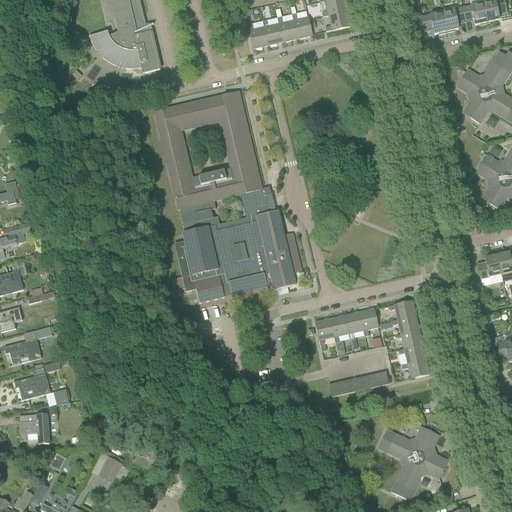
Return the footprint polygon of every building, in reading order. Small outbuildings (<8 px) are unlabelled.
[(147,34),(142,15),(138,0),(108,0),(117,34),(108,38),(107,33),(88,37),(88,38),(91,37),(94,45),(98,51),(96,53),(102,60),(104,58),(110,62),(116,66),(116,68),(124,70),(125,68),(132,68),(140,67),(142,75),(159,71),(150,33),(147,34)] [(328,18),(347,13),(343,0),(338,0),(325,3),(327,13),(321,15),(322,19),(328,18)] [(487,24),(482,4),(481,0),(473,0),(468,1),(470,7),(462,9),(465,22),(473,20),(475,27),(479,26),(479,27),(486,25),(486,24),(487,24)] [(502,0),(500,0),(482,4),(487,24),(488,24),(488,25),(495,23),(494,22),(499,21),(497,15),(506,13),(502,0)] [(456,24),(465,22),(462,9),(441,13),(446,33),(447,33),(447,34),(454,33),(454,32),(458,31),(456,24)] [(325,34),(350,28),(347,13),(328,18),(330,28),(324,29),(325,34)] [(420,15),(415,17),(418,31),(423,30),(424,32),(432,30),(434,36),(438,35),(438,36),(445,35),(445,34),(446,33),(441,13),(421,18),(420,15)] [(307,19),(297,21),(296,15),(291,16),(292,22),(296,41),(312,37),(307,19)] [(292,22),(282,24),(281,19),(276,20),(278,25),(282,44),(296,41),(292,22)] [(278,25),(268,28),(266,22),(262,23),(263,29),(267,48),(282,44),(278,25)] [(263,29),(253,31),(252,25),(247,26),(253,51),(267,48),(263,29)] [(499,53),(492,64),(484,77),(478,78),(466,71),(461,80),(464,82),(459,90),(467,96),(469,103),(464,111),(472,117),(470,120),(479,126),(486,114),(492,113),(511,125),(511,101),(503,95),(501,88),(511,70),(511,56),(508,54),(506,58),(499,53)] [(147,94),(158,92),(155,77),(144,80),(147,94)] [(292,235),(283,237),(277,212),(271,214),(267,198),(271,197),(269,189),(261,190),(238,93),(154,113),(177,211),(179,211),(184,234),(182,235),(184,243),(178,244),(179,252),(175,253),(181,278),(184,288),(185,294),(195,291),(199,305),(223,299),(231,297),(232,302),(268,293),(267,289),(272,287),(273,292),(295,287),(292,274),(301,272),(292,235)] [(484,168),(478,176),(487,181),(488,189),(483,197),(491,202),(489,206),(498,211),(506,200),(511,198),(511,148),(511,149),(503,163),(497,164),(486,157),(480,166),(484,168)] [(12,192),(0,195),(0,204),(6,203),(8,207),(16,205),(12,192)] [(21,237),(31,234),(28,225),(2,233),(4,239),(0,240),(0,261),(4,260),(1,250),(16,246),(15,243),(22,241),(21,237)] [(345,239),(337,257),(343,259),(342,261),(370,273),(383,242),(355,231),(350,242),(345,239)] [(497,256),(496,256),(501,276),(502,283),(511,281),(511,259),(510,260),(508,254),(504,255),(504,253),(497,255),(497,256)] [(496,256),(495,257),(495,256),(488,257),(488,258),(484,259),(486,266),(477,267),(480,281),(501,276),(496,256)] [(0,297),(23,292),(17,273),(0,277),(0,297)] [(181,278),(170,281),(173,291),(174,290),(184,288),(181,278)] [(32,299),(28,300),(29,306),(41,303),(39,297),(32,299)] [(397,322),(415,317),(412,303),(393,307),(388,308),(389,313),(394,311),(397,322)] [(13,324),(21,322),(18,309),(0,314),(0,332),(1,335),(15,331),(13,324)] [(367,332),(378,329),(373,311),(358,314),(362,333),(364,338),(368,337),(367,332)] [(352,335),(362,333),(358,314),(344,317),(348,336),(349,342),(353,341),(352,335)] [(338,338),(348,336),(344,317),(329,321),(333,339),(334,345),(339,344),(338,338)] [(397,322),(390,323),(391,327),(398,326),(400,336),(419,332),(415,317),(397,322)] [(323,342),(333,339),(329,321),(314,324),(318,343),(319,343),(320,348),(324,347),(323,342)] [(49,329),(34,333),(36,340),(36,341),(51,337),(49,329)] [(403,351),(422,347),(419,332),(400,336),(394,338),(395,342),(401,341),(403,351)] [(373,349),(382,347),(380,339),(371,341),(373,349)] [(25,343),(3,349),(5,356),(9,355),(12,368),(21,365),(20,361),(29,359),(30,363),(41,360),(36,341),(25,343)] [(511,341),(495,346),(495,347),(490,348),(492,359),(497,358),(498,359),(506,357),(508,364),(511,363),(511,341)] [(407,366),(425,362),(422,347),(403,351),(398,352),(399,357),(404,355),(407,366)] [(410,381),(429,376),(425,362),(407,366),(401,367),(402,371),(408,370),(410,381)] [(51,366),(44,368),(46,374),(53,372),(51,366)] [(382,387),(388,386),(385,373),(379,375),(382,387)] [(375,388),(382,387),(379,375),(373,376),(375,388)] [(22,402),(50,395),(45,376),(14,384),(15,390),(18,390),(22,402)] [(369,390),(375,388),(373,376),(366,378),(369,390)] [(363,391),(369,390),(366,378),(360,379),(363,391)] [(356,393),(363,391),(360,379),(354,381),(356,393)] [(350,394),(356,393),(354,381),(347,382),(350,394)] [(344,396),(350,394),(347,382),(341,383),(344,396)] [(337,397),(344,396),(341,383),(335,385),(337,397)] [(331,398),(337,397),(335,385),(328,386),(331,398)] [(56,408),(69,404),(65,391),(53,394),(56,408)] [(37,447),(49,446),(47,416),(18,418),(19,424),(20,443),(27,443),(27,437),(37,436),(37,447)] [(377,450),(386,454),(400,461),(403,468),(390,494),(409,503),(421,477),(426,475),(439,481),(443,472),(440,470),(444,461),(435,457),(433,450),(437,441),(428,436),(430,433),(420,428),(414,441),(409,443),(386,432),(377,450)] [(111,485),(123,462),(106,454),(104,457),(100,455),(90,475),(111,485)] [(59,474),(66,461),(56,456),(49,469),(59,474)] [(352,481),(358,479),(355,469),(349,472),(352,481)] [(355,491),(362,489),(358,479),(352,481),(355,491)] [(31,504),(40,485),(39,485),(38,488),(35,493),(33,497),(26,494),(18,509),(23,511),(25,511),(30,503),(31,504)] [(38,507),(47,489),(40,485),(31,504),(38,507)] [(8,511),(6,511),(9,505),(1,501),(0,501),(0,511),(11,511),(10,511),(8,511)]
